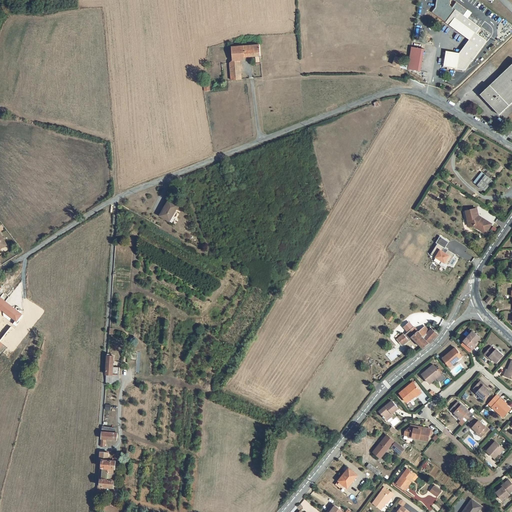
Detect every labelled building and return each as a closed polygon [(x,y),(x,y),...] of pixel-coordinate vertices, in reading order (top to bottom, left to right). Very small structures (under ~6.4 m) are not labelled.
[(436,0),(435,7),(432,12),(443,20),(445,18),(447,20),(447,21),(456,28),(459,24),(473,34),(470,38),(472,39),(462,53),(463,54),(462,55),(459,55),(457,69),(465,70),(468,66),(486,41),(476,34),(481,28),(463,15),(467,10),(456,2),(452,7),(450,6),(450,0),(436,0)] [(445,18),(443,20),(445,22),(456,30),(469,40),(470,38),(473,34),(459,24),(456,28),(447,21),(447,20),(445,18)] [(470,38),(469,40),(459,53),(459,55),(462,55),(463,54),(462,53),(472,39),(470,38)] [(260,45),(243,46),(244,57),(256,56),(260,55),(261,55),(260,45)] [(239,47),(232,47),(233,60),(240,60),(239,47)] [(424,49),(413,47),(409,70),(420,72),(424,49)] [(459,53),(446,51),(443,67),(447,67),(457,69),(459,55),(459,53)] [(403,59),(396,57),(393,65),(400,67),(402,59),(403,59)] [(407,70),(408,62),(402,59),(400,67),(407,70)] [(240,60),(233,60),(230,63),(231,80),(242,79),(240,60)] [(511,64),(480,95),(499,115),(511,102),(511,64)] [(485,175),(477,185),(483,190),(492,180),(485,175)] [(492,180),(483,190),(485,192),(494,182),(492,180)] [(169,200),(160,216),(170,221),(173,216),(179,205),(169,200)] [(477,229),(486,234),(489,229),(482,225),(485,220),(479,217),(478,217),(476,209),(467,212),(470,220),(468,221),(467,221),(469,227),(476,226),(477,229)] [(489,229),(492,224),(485,220),(482,225),(489,229)] [(437,244),(438,245),(446,250),(450,243),(444,240),(442,243),(439,241),(437,244)] [(438,245),(432,256),(437,259),(439,255),(444,258),(442,262),(449,267),(456,256),(449,251),(446,255),(444,253),(446,250),(438,245)] [(3,293),(1,296),(15,307),(17,304),(3,293)] [(22,315),(0,297),(0,311),(2,310),(12,318),(16,320),(17,321),(18,320),(22,315)] [(381,320),(376,324),(380,328),(385,324),(381,320)] [(429,331),(425,326),(419,331),(414,326),(404,335),(403,334),(397,339),(402,346),(412,337),(423,348),(430,343),(438,334),(432,328),(429,331)] [(7,332),(0,340),(0,341),(8,347),(19,333),(11,327),(7,332)] [(473,330),(466,338),(468,339),(464,342),(472,350),(475,346),(474,345),(477,341),(481,338),(473,330)] [(491,346),(484,354),(488,358),(489,356),(492,359),(496,363),(503,355),(496,349),(495,350),(491,346)] [(455,347),(442,359),(449,367),(456,362),(455,361),(462,355),(455,347)] [(109,356),(107,356),(106,374),(119,375),(120,368),(113,367),(113,356),(109,356)] [(433,364),(421,375),(429,384),(436,378),(441,374),(433,364)] [(120,375),(106,374),(106,383),(119,384),(120,375)] [(481,380),(474,388),(477,391),(476,393),(484,400),(491,392),(486,388),(483,386),(485,384),(481,380)] [(413,382),(399,393),(407,403),(415,396),(421,391),(413,382)] [(488,404),(503,417),(511,409),(506,405),(507,404),(497,395),(488,404)] [(392,401),(379,411),(385,419),(393,413),(399,408),(392,401)] [(472,415),(458,402),(450,410),(455,414),(462,420),(463,418),(467,421),(472,415)] [(455,414),(455,415),(461,421),(459,423),(462,426),(467,421),(463,418),(462,420),(455,414)] [(477,421),(474,419),(468,425),(482,438),(489,429),(478,420),(477,421)] [(408,436),(408,437),(428,441),(429,435),(432,435),(433,430),(430,430),(431,429),(424,428),(424,429),(410,426),(410,428),(408,428),(405,431),(404,435),(408,436)] [(118,433),(102,432),(102,439),(105,439),(117,440),(118,433)] [(388,434),(373,453),(379,458),(392,443),(394,445),(394,446),(401,453),(405,448),(397,442),(396,443),(394,441),(395,440),(388,434)] [(495,441),(486,451),(495,458),(504,448),(495,441)] [(108,460),(100,459),(97,494),(105,495),(106,487),(114,487),(114,480),(113,479),(114,469),(115,469),(116,461),(108,460)] [(380,472),(369,464),(366,467),(378,475),(380,472)] [(350,468),(335,485),(344,492),(356,477),(355,476),(357,474),(350,468)] [(407,468),(396,483),(405,490),(412,482),(410,481),(409,480),(414,473),(407,468)] [(375,475),(368,470),(365,473),(372,478),(375,475)] [(500,490),(496,493),(502,501),(510,495),(509,493),(511,490),(511,483),(509,480),(502,485),(503,487),(500,490)] [(434,486),(430,491),(437,496),(441,491),(434,486)] [(394,494),(387,489),(384,492),(382,490),(373,503),(381,509),(386,503),(390,497),(391,497),(394,494)] [(477,511),(482,506),(472,499),(462,511),(477,511)]
